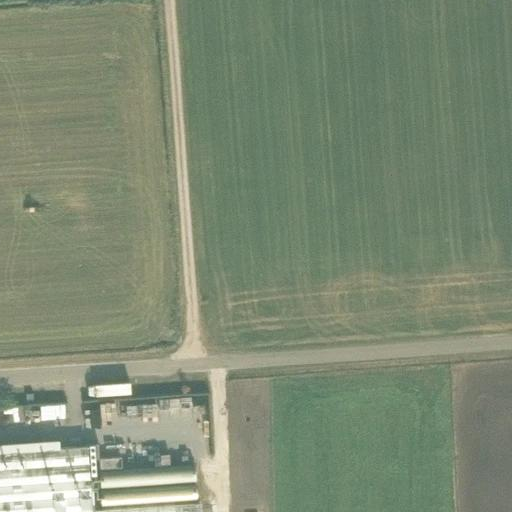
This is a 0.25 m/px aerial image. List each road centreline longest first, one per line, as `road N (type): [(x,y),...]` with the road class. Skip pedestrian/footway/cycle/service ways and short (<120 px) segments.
road 1 (unclassified): [(511,343),(0,379)]
road 2 (track): [(168,0),(194,365)]
